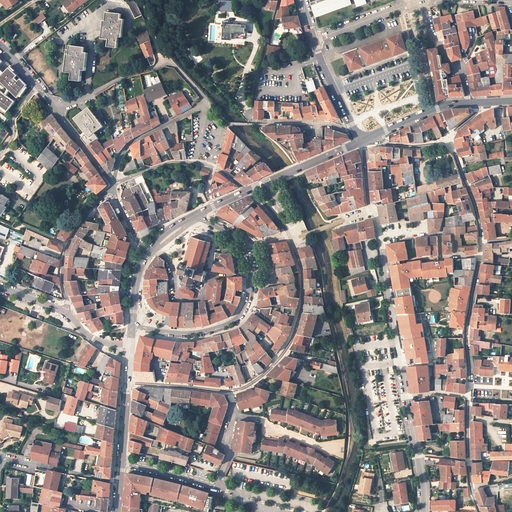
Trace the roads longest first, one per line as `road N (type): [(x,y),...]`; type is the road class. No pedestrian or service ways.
road 1 (residential): [(112,188),(130,143),(205,101),(164,63),(57,109)]
road 2 (unclassified): [(423,511),(373,213)]
road 3 (tertiary): [(481,242),(467,339),(469,480),(479,511)]
road 4 (unclassified): [(289,236),(302,277),(293,336),(258,378),(231,390)]
road 5 (residential): [(250,274),(243,308),(230,322),(193,332),(132,326)]
road 6 (residential): [(160,236),(175,298),(197,299),(209,277),(250,274)]
road 7 (residential): [(247,190),(194,162),(152,167),(112,188)]
road 8 (residential): [(113,190),(67,243),(66,312)]
road 9 (tertiary): [(250,189),(361,139)]
road 10 (residential): [(0,457),(119,482)]
